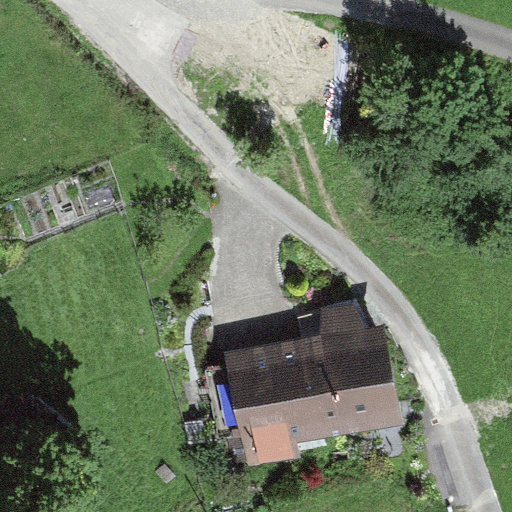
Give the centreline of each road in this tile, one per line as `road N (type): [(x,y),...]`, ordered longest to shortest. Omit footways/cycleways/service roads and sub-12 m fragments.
road 1 (residential): [(483,511),(420,349),(383,296),(178,118),(76,0)]
road 2 (track): [(511,50),(458,28),(322,0)]
